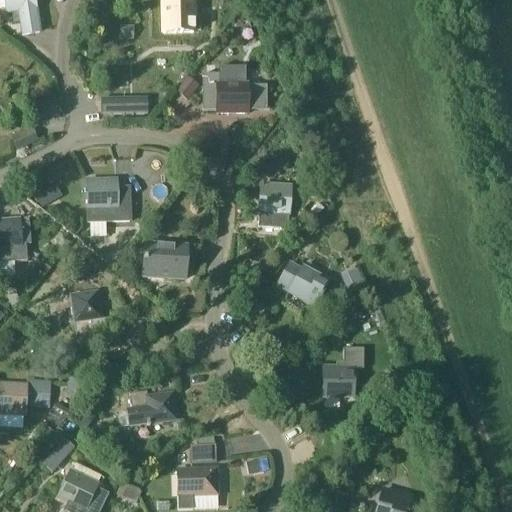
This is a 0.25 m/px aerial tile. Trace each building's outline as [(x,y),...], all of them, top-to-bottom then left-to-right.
[(33,0),(2,0),(5,14),(11,13),(17,13),(19,25),(21,34),(39,31),(33,0)] [(194,0),(164,0),(165,34),(195,34),(194,0)] [(13,26),(19,25),(17,13),(11,13),(13,26)] [(134,28),(120,27),(119,40),(133,41),(134,28)] [(203,76),(202,76),(202,112),(216,112),(216,115),(247,115),(247,112),(269,111),(269,110),(265,110),(265,88),(246,88),(246,85),(218,85),(218,77),(203,77),(203,76)] [(186,82),(177,94),(186,101),(196,89),(186,82)] [(123,100),(123,116),(137,115),(137,100),(123,100)] [(306,197),(310,195),(317,192),(312,180),(301,184),(306,197)] [(116,182),(86,183),(87,225),(130,224),(129,188),(116,188),(116,182)] [(290,189),(260,187),(257,227),(287,230),(290,189)] [(47,192),(34,199),(40,210),(53,203),(47,192)] [(317,205),(309,213),(315,219),(324,211),(317,205)] [(206,213),(199,235),(207,237),(214,216),(206,213)] [(18,222),(0,223),(0,265),(9,264),(8,252),(20,251),(20,247),(30,246),(28,225),(19,226),(18,222)] [(186,250),(143,248),(141,279),(184,282),(186,250)] [(40,266),(48,272),(53,267),(45,260),(40,266)] [(81,262),(71,274),(82,283),(92,270),(81,262)] [(328,283),(302,269),(290,262),(276,288),(314,309),(328,283)] [(360,285),(361,285),(356,271),(355,271),(337,278),(343,292),(360,285)] [(96,294),(84,296),(71,298),(74,324),(88,322),(100,320),(96,294)] [(15,330),(7,337),(13,345),(21,338),(15,330)] [(362,371),(362,350),(343,350),(342,365),(335,364),(335,370),(322,370),(322,399),(352,399),(352,371),(362,371)] [(386,408),(403,387),(385,372),(368,393),(386,408)] [(91,386),(76,373),(65,387),(67,388),(62,394),(76,405),(91,386)] [(0,386),(0,428),(23,430),(24,417),(24,409),(48,410),(49,385),(25,384),(25,387),(0,386)] [(171,396),(148,399),(147,393),(130,395),(132,408),(125,409),(128,428),(175,422),(171,396)] [(85,408),(73,426),(83,433),(95,415),(85,408)] [(57,446),(65,437),(58,430),(50,439),(57,446)] [(73,449),(63,440),(43,464),(53,471),(73,449)] [(248,478),(264,474),(261,461),(245,465),(248,478)] [(342,484),(345,472),(333,469),(330,481),(342,484)] [(216,471),(190,472),(176,472),(176,511),(187,511),(192,511),(192,498),(216,497),(216,471)] [(84,511),(97,486),(69,473),(56,500),(81,511),(84,511)] [(135,504),(140,492),(122,483),(116,495),(135,504)] [(406,511),(410,500),(381,492),(375,511),(406,511)]
